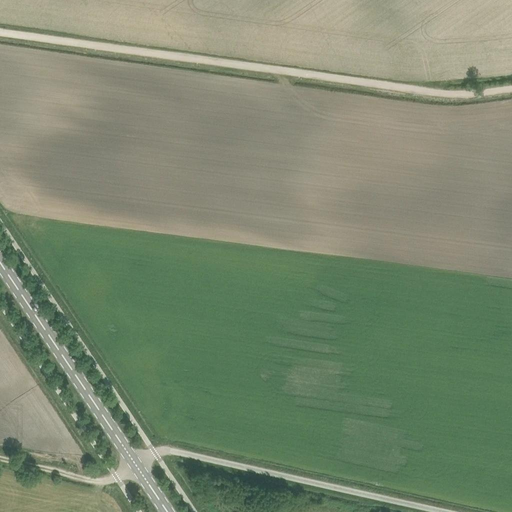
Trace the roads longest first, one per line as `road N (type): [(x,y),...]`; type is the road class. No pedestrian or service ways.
road 1 (track): [(511,87),(437,92),(0,31)]
road 2 (unclassified): [(446,511),(170,450),(135,464)]
road 3 (secondary): [(135,464),(0,262)]
